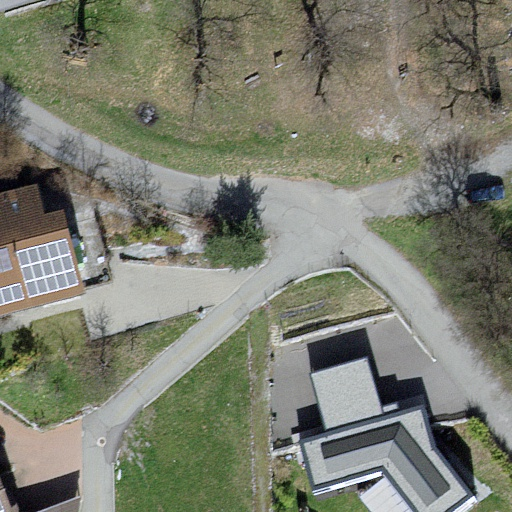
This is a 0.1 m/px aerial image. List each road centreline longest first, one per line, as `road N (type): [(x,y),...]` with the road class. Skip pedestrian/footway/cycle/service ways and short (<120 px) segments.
road 1 (unclassified): [(99,511),(103,438),(114,419),(327,225)]
road 2 (residential): [(327,225),(180,192),(49,142),(0,109)]
road 3 (residential): [(511,427),(399,275),(327,225)]
